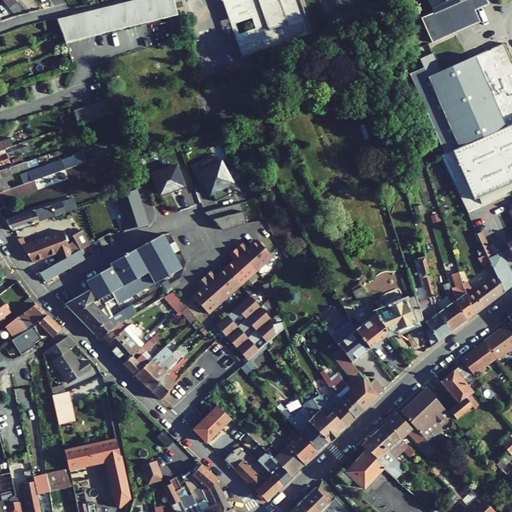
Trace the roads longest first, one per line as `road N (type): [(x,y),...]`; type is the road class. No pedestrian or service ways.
road 1 (residential): [(255,511),(240,487),(44,295),(0,233)]
road 2 (tertiary): [(269,511),(409,380),(511,297)]
